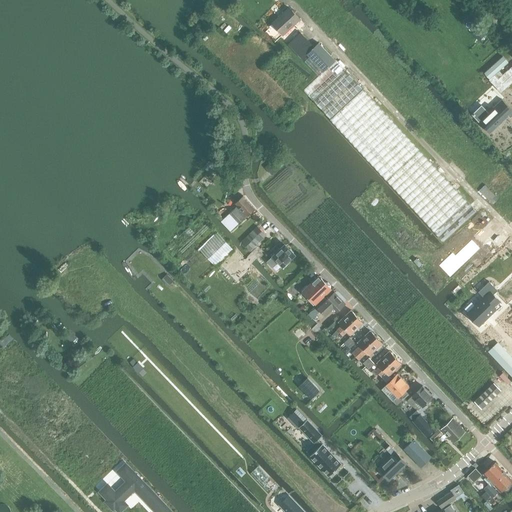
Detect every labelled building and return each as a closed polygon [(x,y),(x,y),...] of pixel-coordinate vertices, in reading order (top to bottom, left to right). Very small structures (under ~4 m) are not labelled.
[(283,34),(300,19),(289,7),(273,22),(283,34)] [(473,32),(480,39),(487,33),(480,25),(473,32)] [(319,75),(305,88),(334,119),(336,117),(333,114),(345,103),(342,100),(351,92),(353,95),(362,87),(320,41),(316,45),(303,30),(289,42),(319,75)] [(485,72),(502,91),(511,81),(511,61),(505,53),(485,72)] [(511,117),(511,115),(511,109),(502,99),(488,112),(481,105),(471,114),(489,133),(508,115),(510,117),(511,117)] [(426,192),(423,193),(420,186),(415,181),(413,181),(408,180),(403,175),(398,178),(397,178),(386,175),(444,238),(448,236),(477,209),(440,169),(435,168),(430,158),(429,162),(434,168),(433,175),(435,175),(442,192),(440,193),(444,198),(444,199),(450,212),(441,203),(441,202),(438,201),(432,195),(428,194),(426,192)] [(272,161),(265,167),(272,175),(279,168),(272,161)] [(485,185),(479,190),(491,203),(497,197),(485,185)] [(247,216),(255,208),(243,195),(235,203),(237,205),(221,221),(231,231),(247,215),(247,216)] [(257,226),(243,240),(252,250),(268,236),(258,226),(257,226)] [(200,246),(215,264),(234,247),(219,230),(200,246)] [(443,261),(439,265),(450,277),(480,248),(472,239),(455,255),(452,252),(443,261)] [(282,265),(294,254),(285,244),(273,255),(267,261),(272,266),(278,261),(282,265)] [(483,264),(477,258),(471,263),(477,269),(483,264)] [(331,288),(331,285),(328,282),(325,282),(319,275),(308,286),(306,285),(302,289),(302,292),(314,304),(331,288)] [(496,309),(493,306),(499,300),(493,294),(497,290),(489,281),(478,291),(484,297),(467,313),(479,325),(496,309)] [(316,307),(308,315),(313,319),(321,311),(325,315),(326,314),(330,310),(331,310),(332,310),(332,311),(333,311),(334,311),(335,311),(335,310),(336,310),(337,310),(345,303),(334,292),(317,308),(316,307)] [(340,333),(357,316),(351,310),(338,322),(341,325),(332,335),(335,337),(340,333)] [(357,316),(340,333),(340,334),(339,335),(341,337),(347,331),(351,335),(363,323),(357,316)] [(330,328),(334,324),(336,322),(333,319),(327,324),(330,328)] [(360,345),(353,352),(356,356),(359,353),(363,349),(376,336),(370,329),(357,342),(360,345)] [(71,343),(77,337),(70,331),(65,337),(71,343)] [(350,336),(344,342),(347,346),(353,340),(350,336)] [(359,353),(356,356),(359,359),(366,351),(370,355),(383,343),(376,336),(363,349),(359,353)] [(353,340),(347,346),(349,348),(355,343),(353,340)] [(511,357),(497,342),(488,351),(511,375),(511,357)] [(378,373),(395,357),(389,350),(376,362),(380,366),(376,370),(375,369),(371,372),(375,375),(378,372),(378,373)] [(366,365),(372,360),(369,357),(363,362),(366,365)] [(395,357),(378,373),(381,376),(386,372),(389,375),(402,363),(395,357)] [(138,361),(134,358),(130,361),(134,365),(133,366),(139,372),(143,376),(147,371),(144,368),(146,366),(139,360),(138,361)] [(372,360),(366,365),(369,369),(375,363),(372,360)] [(386,384),(381,388),(392,401),(393,400),(397,404),(409,393),(405,390),(410,385),(398,373),(386,384)] [(307,377),(298,386),(311,399),(320,390),(307,377)] [(493,382),(474,400),(482,408),(501,390),(493,382)] [(422,407),(433,397),(423,386),(408,400),(412,404),(416,401),(422,407)] [(195,401),(188,408),(209,429),(216,424),(195,401)] [(416,410),(409,416),(413,420),(412,420),(413,421),(426,436),(428,435),(434,429),(420,413),(420,414),(416,410)] [(287,418),(290,421),(296,416),(292,413),(287,418)] [(453,442),(466,430),(453,417),(441,428),(453,442)] [(307,419),(298,427),(314,443),(315,442),(315,443),(307,451),(310,455),(309,456),(328,475),(342,462),(323,443),(322,443),(318,439),(322,434),(307,419)] [(438,429),(430,436),(434,441),(443,433),(438,429)] [(420,466),(431,457),(414,439),(403,449),(420,466)] [(389,480),(406,463),(394,451),(377,468),(389,480)] [(495,462),(483,473),(485,476),(483,478),(488,484),(483,488),(485,491),(493,484),(505,472),(495,462)] [(123,500),(135,489),(156,511),(170,511),(171,511),(126,463),(118,471),(127,481),(115,492),(108,484),(100,491),(107,499),(106,501),(113,509),(115,507),(119,511),(127,504),(123,500)] [(267,488),(275,482),(259,464),(252,471),(267,488)] [(474,481),(482,474),(476,468),(465,478),(468,481),(470,478),(474,481)] [(493,484),(485,491),(492,498),(499,490),(500,491),(511,481),(511,480),(511,479),(505,472),(493,484)] [(442,508),(456,498),(452,491),(437,501),(442,508)] [(305,511),(289,494),(288,495),(278,504),(285,511),(305,511)]
